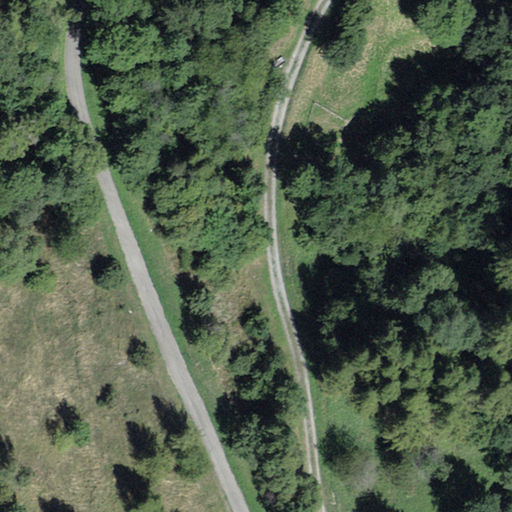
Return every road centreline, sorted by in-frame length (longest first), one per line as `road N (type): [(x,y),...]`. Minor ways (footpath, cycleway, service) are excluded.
road 1 (unclassified): [(243,511),(101,158),(81,73),(83,0)]
road 2 (track): [(321,511),(309,380),(275,251),(277,107),(330,0)]
